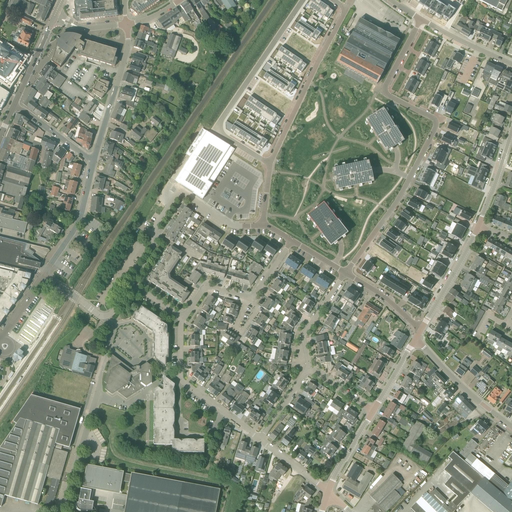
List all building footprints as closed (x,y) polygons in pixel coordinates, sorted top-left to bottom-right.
[(34,6),(21,0),(10,0),(8,3),(6,2),(4,5),(23,16),(24,13),(29,16),(34,6)] [(52,4),(43,0),(26,0),(31,2),(32,0),(43,6),(49,10),(52,4)] [(94,19),(92,3),(92,0),(75,0),(74,2),(76,15),(73,15),(74,18),(75,19),(80,19),(80,20),(94,19)] [(94,19),(106,18),(106,0),(104,0),(104,2),(92,3),(94,19)] [(118,16),(116,0),(106,0),(106,18),(118,16)] [(136,13),(137,15),(138,16),(161,0),(133,0),(130,10),(131,10),(133,12),(136,13)] [(198,0),(189,0),(194,7),(196,6),(199,10),(201,13),(204,10),(203,8),(199,3),(200,3),(198,0)] [(221,0),(221,1),(224,5),(229,12),(236,6),(233,1),(234,0),(221,0)] [(325,2),(322,0),(317,7),(322,11),(328,3),(326,1),(325,2)] [(417,0),(420,1),(419,3),(441,18),(442,16),(448,20),(455,10),(448,6),(447,8),(434,0),(417,0)] [(480,0),(501,11),(507,0),(480,0)] [(200,19),(187,2),(181,6),(185,13),(190,19),(193,24),(200,19)] [(328,13),(332,7),(329,5),(330,4),(328,3),(322,11),(328,14),(328,13)] [(44,22),(49,10),(43,6),(41,11),(39,10),(39,12),(40,13),(37,19),(44,22)] [(338,11),(332,7),(328,13),(333,17),(334,16),(336,16),(337,14),(336,13),(338,11)] [(176,9),(167,15),(174,25),(178,22),(177,21),(182,17),(183,16),(187,21),(190,19),(185,13),(181,16),(176,9)] [(33,22),(20,15),(17,21),(31,27),(33,22)] [(167,15),(159,20),(159,21),(164,28),(165,30),(166,30),(174,25),(167,15)] [(458,32),(460,33),(464,26),(468,19),(468,18),(463,15),(462,18),(461,18),(459,22),(455,30),(458,32)] [(390,59),(400,40),(380,30),(360,19),(347,43),(337,62),(377,84),(390,59)] [(476,24),(468,19),(464,26),(460,33),(468,37),(473,29),(476,31),(480,25),(476,23),(476,24)] [(306,27),(301,24),(296,31),(301,35),(306,27)] [(480,25),(476,31),(477,32),(478,32),(479,33),(477,38),(483,40),(487,32),(483,30),(485,27),(484,27),(480,25)] [(141,26),(139,33),(147,35),(150,36),(151,33),(154,34),(155,31),(141,26)] [(306,27),(301,35),(304,37),(303,37),(306,39),(306,38),(311,31),(306,27)] [(30,43),(29,42),(33,32),(24,28),(22,32),(23,32),(21,36),(16,33),(12,40),(28,48),(30,43)] [(487,32),(483,40),(487,42),(489,43),(489,41),(491,38),(494,39),(496,33),(491,30),(490,33),(487,32)] [(308,40),(311,42),(312,41),(316,34),(311,31),(306,38),(306,39),(308,40)] [(60,68),(66,60),(70,54),(80,60),(86,62),(87,58),(115,67),(116,62),(118,62),(118,47),(116,47),(114,47),(112,47),(111,47),(109,46),(107,46),(105,46),(103,45),(101,45),(100,44),(98,44),(96,43),(94,42),(93,41),(91,40),(89,40),(88,39),(86,38),(82,44),(79,41),(83,36),(82,35),(81,35),(79,34),(78,34),(77,34),(75,33),(74,33),(73,33),(71,33),(70,33),(68,34),(67,34),(66,34),(65,35),(63,35),(62,36),(60,37),(59,37),(58,38),(57,39),(57,41),(57,43),(57,45),(56,47),(56,48),(56,50),(55,52),(51,58),(53,60),(52,62),(60,68)] [(139,33),(136,40),(144,43),(143,44),(146,45),(152,47),(157,48),(157,45),(154,44),(145,41),(147,35),(139,33)] [(496,33),(494,39),(496,40),(494,45),(500,48),(504,40),(501,38),(502,35),(496,33)] [(173,58),(181,38),(171,34),(167,45),(164,44),(161,54),(173,58)] [(316,34),(312,41),(317,44),(318,43),(319,43),(321,41),(320,40),(321,38),(316,34)] [(144,51),(146,45),(143,44),(144,43),(136,40),(134,47),(144,51)] [(439,47),(430,41),(427,47),(436,53),(439,47)] [(436,53),(427,47),(424,53),(433,59),(436,53)] [(284,59),(288,52),(283,48),(281,51),(280,53),(278,55),(284,59)] [(0,84),(5,88),(7,85),(11,88),(14,83),(13,82),(14,80),(15,81),(19,75),(16,74),(17,71),(18,71),(19,70),(18,70),(21,66),(18,64),(20,61),(6,52),(5,55),(2,53),(1,52),(0,51),(0,84)] [(284,59),(289,62),(294,55),(288,52),(284,59)] [(463,56),(459,54),(457,53),(456,54),(453,52),(445,67),(450,70),(453,64),(454,64),(455,62),(459,64),(463,56)] [(134,54),(133,60),(137,61),(143,63),(144,60),(146,61),(148,56),(140,53),(139,56),(134,54)] [(294,55),(289,62),(294,66),(300,57),(298,56),(297,56),(294,54),(294,55)] [(299,69),(304,62),(305,61),(302,59),(300,57),(294,66),(299,69)] [(417,65),(426,71),(430,65),(420,60),(417,65)] [(144,71),(146,64),(143,63),(137,61),(136,65),(131,63),(130,69),(133,70),(133,71),(139,73),(140,70),(144,71)] [(309,66),(304,62),(299,69),(304,73),(309,66)] [(487,63),(482,74),(483,75),(490,78),(496,67),(494,66),(487,63)] [(53,70),(55,69),(49,65),(48,66),(46,65),(39,75),(41,76),(48,81),(59,89),(66,79),(53,70)] [(426,71),(417,65),(414,71),(423,77),(426,71)] [(500,81),(505,71),(496,67),(490,78),(488,82),(488,83),(497,87),(499,82),(500,81)] [(511,73),(505,71),(500,81),(505,83),(504,84),(505,87),(506,86),(510,88),(511,83),(511,73)] [(132,85),(134,79),(138,80),(139,76),(132,74),(132,75),(125,73),(122,81),(132,85)] [(41,76),(33,88),(39,92),(39,93),(44,96),(49,100),(53,94),(48,91),(43,87),(47,83),(48,81),(41,76)] [(274,79),(269,76),(264,83),(269,87),(274,79)] [(108,89),(110,83),(107,82),(108,79),(104,78),(103,81),(100,80),(99,83),(97,82),(93,90),(95,91),(93,94),(96,95),(94,97),(98,100),(99,98),(101,99),(106,94),(108,89)] [(420,83),(410,78),(407,84),(417,89),(420,83)] [(280,83),(274,79),(269,87),(272,89),(274,91),(275,90),(280,83)] [(275,90),(274,91),(276,92),(277,92),(280,94),(285,87),(280,83),(275,90)] [(425,83),(419,94),(423,96),(422,98),(427,101),(432,92),(427,89),(429,85),(425,83)] [(417,89),(407,84),(404,90),(413,95),(417,89)] [(135,97),(138,89),(132,87),(129,89),(124,88),(122,93),(135,97)] [(280,94),(285,97),(286,96),(290,90),(285,87),(280,94)] [(0,109),(1,111),(4,106),(10,94),(0,89),(1,89),(0,88),(0,109)] [(32,100),(37,92),(30,88),(26,96),(32,100)] [(464,88),(462,94),(468,97),(471,91),(464,88)] [(477,98),(480,91),(474,89),(471,95),(477,98)] [(286,96),(291,100),(292,98),(293,99),(295,96),(294,96),(295,94),(290,90),(286,96)] [(135,97),(122,93),(120,99),(128,101),(127,105),(126,105),(129,106),(131,107),(133,108),(136,109),(137,105),(134,104),(134,103),(133,102),(135,97)] [(435,95),(431,105),(437,108),(439,104),(443,106),(448,97),(444,95),(443,98),(435,95)] [(488,108),(492,110),(493,110),(496,101),(497,102),(499,98),(493,95),(488,108)] [(32,100),(26,96),(21,104),(27,108),(30,103),(33,100),(32,100)] [(52,103),(49,100),(44,96),(39,103),(36,101),(36,102),(33,100),(30,103),(27,108),(36,114),(41,108),(42,109),(43,108),(46,109),(49,105),(50,106),(52,103)] [(72,103),(67,99),(63,104),(68,108),(72,103)] [(255,106),(256,104),(251,100),(249,103),(248,105),(246,107),(251,111),(253,109),(255,106)] [(450,100),(445,112),(446,112),(451,115),(456,103),(450,100)] [(90,115),(97,106),(90,102),(87,107),(86,106),(83,110),(84,110),(90,115)] [(121,114),(124,107),(125,107),(118,103),(111,118),(121,123),(125,115),(121,114)] [(494,107),(510,114),(511,109),(511,107),(505,105),(505,107),(496,103),(494,107)] [(251,111),(257,114),(261,107),(256,104),(255,106),(253,109),(251,111)] [(469,115),(472,106),(467,104),(463,112),(469,115)] [(267,111),(261,107),(257,114),(262,118),(267,111)] [(42,114),(44,111),(48,114),(49,113),(56,118),(55,120),(57,122),(59,119),(46,109),(43,108),(42,109),(41,108),(36,114),(41,118),(43,115),(42,114)] [(89,117),(90,115),(84,110),(80,115),(80,116),(78,118),(87,125),(89,122),(90,122),(92,120),(89,117)] [(267,110),(267,111),(262,118),(267,121),(273,113),(271,111),(270,112),(267,110)] [(372,116),(365,121),(368,125),(367,125),(368,126),(368,125),(373,133),(372,133),(373,134),(373,133),(385,153),(403,142),(391,122),(392,122),(391,122),(386,114),(387,114),(386,113),(386,114),(383,110),(376,114),(375,113),(372,115),(372,116)] [(56,118),(49,113),(48,114),(44,111),(42,114),(43,115),(41,118),(44,120),(48,115),(55,120),(56,118)] [(277,118),(278,117),(275,115),(275,114),(273,113),(267,121),(272,125),(277,118)] [(491,120),(490,123),(495,126),(501,129),(501,128),(504,123),(502,122),(504,119),(496,115),(496,114),(493,121),(491,120)] [(37,128),(28,122),(29,121),(25,118),(17,115),(13,124),(20,127),(24,129),(27,131),(33,134),(37,128)] [(160,122),(154,117),(151,120),(158,125),(160,122)] [(74,127),(78,122),(73,118),(70,123),(70,124),(73,126),(74,127)] [(282,121),(277,118),(272,125),(278,129),(282,121)] [(236,134),(241,126),(236,122),(231,130),(236,134)] [(448,122),(445,128),(447,129),(446,129),(447,130),(448,129),(451,131),(453,128),(456,129),(457,126),(461,128),(463,125),(456,122),(454,125),(448,122)] [(70,130),(73,126),(70,124),(67,128),(64,133),(66,135),(70,130)] [(158,134),(152,129),(149,132),(144,128),(142,130),(137,126),(135,129),(134,129),(130,134),(139,141),(143,136),(151,142),(158,134)] [(241,126),(236,134),(239,136),(238,137),(241,138),(247,129),(241,126)] [(20,127),(18,131),(11,128),(7,138),(23,144),(25,139),(23,138),(27,131),(24,129),(20,127)] [(79,132),(79,134),(85,136),(85,137),(92,139),(93,139),(94,138),(93,137),(93,134),(86,132),(86,133),(83,132),(84,129),(81,128),(79,132)] [(487,133),(485,136),(491,139),(497,142),(498,139),(497,139),(499,135),(498,135),(499,134),(500,132),(492,128),(491,129),(489,134),(487,133)] [(247,129),(241,138),(243,140),(243,139),(246,141),(247,140),(252,133),(247,129)] [(124,135),(120,134),(112,132),(110,139),(118,141),(118,142),(121,144),(124,135)] [(252,133),(247,140),(252,144),(257,136),(252,133)] [(81,140),(84,141),(83,142),(90,144),(91,142),(92,142),(93,140),(92,139),(85,137),(85,136),(79,134),(78,137),(78,138),(81,139),(81,140)] [(191,155),(175,181),(203,199),(232,153),(204,135),(196,148),(192,145),(187,152),(191,155)] [(444,135),(441,141),(450,145),(453,139),(444,135)] [(257,147),(262,140),(257,136),(252,144),(257,147)] [(32,148),(23,144),(7,138),(3,149),(35,162),(39,151),(32,148)] [(88,150),(90,144),(83,142),(84,141),(81,140),(81,139),(78,138),(77,139),(76,142),(83,144),(82,146),(88,150)] [(56,143),(48,140),(45,147),(49,148),(48,152),(46,151),(42,167),(49,168),(53,153),(50,152),(51,149),(53,150),(56,143)] [(262,140),(257,147),(263,151),(264,148),(265,149),(267,146),(266,146),(267,143),(262,140)] [(34,142),(32,148),(39,151),(41,145),(41,144),(34,142)] [(118,148),(113,147),(114,145),(106,142),(104,148),(117,152),(121,155),(123,152),(118,148)] [(487,144),(485,150),(494,154),(497,148),(487,144)] [(54,151),(52,158),(53,159),(55,160),(58,156),(61,158),(67,150),(61,145),(60,147),(58,145),(54,150),(54,151)] [(115,160),(116,154),(117,152),(104,148),(103,154),(110,157),(109,161),(115,163),(120,167),(121,162),(115,160)] [(435,148),(432,154),(444,159),(447,153),(435,148)] [(0,164),(32,174),(35,162),(3,149),(3,151),(2,153),(1,153),(1,157),(0,157),(0,156),(0,161),(0,164)] [(485,150),(482,156),(492,159),(494,154),(485,150)] [(441,165),(444,159),(432,154),(430,159),(441,165)] [(121,168),(120,167),(115,163),(109,161),(108,164),(114,166),(119,171),(121,169),(121,168)] [(337,169),(332,170),(333,178),(332,178),(333,183),(334,182),(336,191),(373,183),(371,175),(370,170),(369,162),(364,163),(363,162),(363,163),(354,165),(354,164),(354,165),(345,167),(345,166),(344,167),(345,167),(338,169),(338,168),(337,168),(337,169)] [(80,172),(81,168),(82,166),(71,163),(70,166),(69,169),(80,172)] [(28,189),(32,174),(0,164),(0,179),(1,180),(1,181),(28,189)] [(112,171),(114,166),(108,164),(104,174),(113,178),(115,172),(112,171)] [(473,167),(472,171),(489,178),(492,171),(489,170),(490,166),(484,164),(481,170),(473,167)] [(426,168),(423,175),(433,180),(436,173),(437,174),(439,171),(433,168),(432,171),(426,168)] [(78,178),(80,172),(69,169),(68,173),(63,172),(62,176),(68,178),(69,175),(78,178)] [(487,184),(489,178),(472,171),(470,174),(478,178),(475,186),(481,190),(483,186),(485,187),(486,184),(487,184)] [(423,175),(420,182),(429,186),(433,180),(423,175)] [(76,189),(78,183),(71,181),(70,181),(67,180),(68,178),(62,176),(61,179),(66,181),(65,186),(76,189)] [(109,186),(110,183),(105,181),(105,179),(97,177),(96,183),(109,186)] [(0,192),(25,199),(28,189),(1,181),(1,180),(0,179),(0,192)] [(128,188),(117,182),(115,185),(126,191),(128,188)] [(111,191),(112,187),(109,186),(96,183),(94,189),(102,192),(103,189),(111,191)] [(75,195),(76,189),(65,186),(63,192),(75,195)] [(418,189),(415,195),(424,200),(427,194),(418,189)] [(23,205),(25,199),(0,192),(0,202),(13,206),(14,203),(19,204),(18,210),(21,210),(23,205)] [(494,203),(494,205),(495,206),(498,207),(501,208),(505,209),(511,211),(511,206),(510,205),(506,204),(505,206),(504,206),(506,198),(505,197),(504,197),(500,196),(498,195),(497,198),(494,203)] [(73,200),(65,197),(65,198),(62,197),(61,199),(65,200),(64,204),(71,206),(73,200)] [(102,207),(103,198),(92,197),(91,212),(105,214),(106,208),(102,207)] [(408,202),(407,204),(408,204),(407,205),(419,211),(422,205),(410,199),(409,203),(408,202)] [(123,207),(124,203),(118,201),(114,211),(117,212),(120,206),(123,207)] [(71,206),(64,204),(60,203),(58,208),(62,209),(62,210),(70,212),(71,206)] [(314,211),(307,216),(310,220),(310,221),(311,220),(316,227),(316,228),(317,228),(319,231),(321,233),(331,246),(336,241),(341,237),(347,233),(333,215),(334,214),(333,214),(327,207),(328,207),(328,206),(327,207),(324,203),(317,208),(317,207),(313,210),(314,211)] [(8,212),(2,211),(3,209),(0,207),(0,216),(13,220),(18,221),(19,218),(20,213),(15,211),(9,209),(8,212)] [(182,212),(200,224),(201,222),(197,220),(199,216),(185,207),(182,212)] [(400,215),(411,223),(414,217),(404,210),(400,215)] [(460,210),(457,216),(469,221),(472,216),(460,210)] [(198,226),(200,224),(182,212),(178,218),(189,225),(192,227),(195,223),(198,226)] [(500,215),(497,214),(495,213),(490,226),(491,226),(492,225),(497,226),(500,218),(499,218),(500,215)] [(0,227),(25,234),(27,223),(21,222),(18,221),(13,220),(0,216),(0,227)] [(500,218),(497,226),(498,227),(499,227),(500,228),(499,229),(501,230),(502,230),(507,218),(506,217),(503,216),(502,219),(500,218)] [(194,232),(192,231),(187,228),(189,225),(178,218),(175,223),(193,234),(194,232)] [(507,218),(502,230),(503,230),(503,229),(507,231),(511,223),(506,221),(507,218)] [(397,220),(393,225),(401,231),(405,226),(397,220)] [(62,229),(54,224),(53,226),(47,222),(44,227),(51,231),(47,237),(51,239),(55,233),(58,235),(59,233),(61,234),(64,231),(62,229)] [(192,236),(193,234),(175,223),(172,227),(183,234),(185,231),(192,236)] [(199,231),(197,233),(202,236),(203,234),(208,226),(207,225),(204,223),(199,230),(199,231)] [(457,224),(454,230),(463,234),(466,229),(457,224),(456,224),(457,224)] [(208,237),(213,230),(208,226),(203,234),(202,236),(206,239),(208,237)] [(47,237),(51,231),(44,227),(42,230),(40,228),(37,231),(39,234),(37,239),(38,239),(36,241),(41,243),(42,241),(43,241),(44,239),(48,242),(49,239),(50,240),(51,239),(47,237)] [(169,232),(184,242),(185,241),(180,238),(183,234),(172,227),(169,232)] [(212,240),(217,233),(213,230),(208,237),(212,240)] [(390,230),(386,235),(396,242),(400,237),(390,230)] [(451,235),(460,240),(461,240),(460,240),(462,237),(462,238),(463,235),(463,234),(454,230),(451,235)] [(182,244),(184,242),(169,232),(165,237),(179,246),(181,243),(182,244)] [(217,243),(222,236),(217,233),(212,240),(217,243)] [(27,244),(0,236),(0,264),(28,271),(35,273),(42,262),(25,250),(27,244)] [(222,244),(232,251),(237,243),(228,236),(222,244)] [(242,238),(236,246),(245,253),(251,245),(242,238)] [(252,246),(261,252),(266,245),(257,238),(252,246)] [(487,254),(488,252),(495,240),(494,239),(493,241),(489,239),(485,246),(488,248),(485,253),(487,254)] [(392,250),(396,252),(401,254),(403,250),(392,242),(390,245),(387,243),(384,240),(383,242),(382,241),(379,245),(380,245),(380,246),(390,253),(392,250)] [(495,240),(488,252),(490,253),(492,250),(494,252),(499,244),(495,242),(496,241),(495,240)] [(264,250),(274,256),(279,248),(270,242),(264,250)] [(442,248),(454,254),(457,248),(446,242),(442,248)] [(500,245),(499,244),(494,252),(497,253),(496,256),(498,257),(504,245),(503,245),(502,246),(500,245)] [(498,257),(497,257),(499,258),(500,258),(501,255),(504,257),(508,249),(504,247),(505,246),(504,245),(498,257)] [(167,275),(175,264),(182,253),(171,246),(150,278),(148,281),(150,282),(182,303),(183,303),(190,293),(168,279),(169,278),(168,276),(167,275)] [(454,254),(442,248),(439,253),(451,259),(454,254)] [(296,259),(291,256),(285,264),(290,267),(296,259)] [(474,263),(480,267),(482,263),(486,265),(488,263),(484,261),(484,260),(477,257),(474,263)] [(300,262),(296,259),(290,267),(295,270),(300,262)] [(207,263),(200,261),(203,271),(206,271),(205,273),(208,273),(211,263),(212,261),(208,260),(207,262),(207,263)] [(203,271),(200,261),(196,267),(195,266),(193,269),(202,275),(203,274),(202,273),(203,271)] [(373,265),(367,261),(361,269),(367,273),(373,265)] [(263,268),(259,265),(254,262),(252,265),(251,264),(250,266),(260,273),(263,268)] [(437,262),(434,267),(443,272),(446,267),(437,262)] [(213,275),(217,263),(215,263),(214,264),(211,263),(208,273),(211,274),(213,275)] [(222,266),(218,265),(219,264),(217,263),(213,275),(215,276),(219,277),(222,266)] [(473,264),(470,269),(477,273),(480,275),(481,274),(482,272),(484,269),(480,267),(474,263),(473,264)] [(27,276),(28,271),(0,264),(0,291),(6,293),(0,301),(0,324),(28,283),(29,279),(27,276)] [(311,268),(306,265),(301,273),(306,276),(311,268)] [(224,278),(228,267),(225,266),(225,267),(222,266),(219,277),(224,278)] [(227,275),(226,279),(232,281),(235,270),(236,267),(232,266),(232,268),(229,267),(227,275)] [(260,273),(250,266),(249,267),(250,268),(248,271),(250,273),(257,277),(260,273)] [(434,267),(431,273),(440,278),(443,272),(434,267)] [(311,268),(306,276),(310,279),(309,281),(312,283),(317,275),(315,273),(316,271),(311,268)] [(198,280),(202,275),(193,269),(191,273),(193,274),(191,276),(198,280)] [(237,282),(241,270),(238,270),(238,271),(235,270),(232,281),(235,282),(237,282)] [(243,284),(246,274),(242,272),(243,271),(241,270),(237,282),(239,283),(243,284)] [(251,286),(249,275),(246,274),(243,284),(251,286)] [(317,275),(312,283),(315,285),(316,282),(321,286),(326,278),(321,274),(320,276),(317,275)] [(380,282),(385,285),(390,277),(385,274),(380,282)] [(468,274),(464,280),(471,284),(473,286),(474,286),(478,280),(476,279),(468,274)] [(482,275),(480,278),(487,282),(489,283),(493,285),(495,283),(495,282),(489,279),(485,276),(482,275)] [(198,280),(191,276),(190,278),(187,276),(185,278),(192,283),(195,285),(198,280)] [(394,280),(390,277),(385,285),(389,288),(394,280)] [(321,286),(319,289),(324,292),(326,289),(331,281),(326,278),(321,286)] [(487,282),(480,278),(479,281),(479,282),(481,283),(487,286),(489,283),(487,282)] [(283,290),(288,283),(282,279),(281,282),(277,279),(273,284),(281,289),(283,290)] [(426,279),(423,285),(431,290),(435,284),(426,279)] [(399,283),(394,280),(389,288),(394,291),(399,283)] [(467,291),(465,294),(470,297),(473,299),(478,303),(479,301),(477,300),(478,298),(472,294),(472,293),(471,292),(472,290),(469,288),(471,284),(464,280),(460,287),(467,291)] [(511,284),(504,280),(502,285),(511,291),(511,284)] [(403,286),(399,283),(394,291),(398,294),(403,286)] [(273,284),(270,288),(278,293),(281,289),(273,284)] [(499,284),(498,286),(500,287),(499,290),(502,291),(509,296),(511,293),(511,292),(511,291),(502,285),(501,285),(499,284)] [(403,286),(398,294),(403,297),(408,288),(403,286)] [(349,287),(342,298),(347,302),(354,291),(354,290),(352,289),(349,287)] [(452,289),(449,293),(455,298),(462,303),(464,304),(466,301),(464,300),(463,299),(457,295),(458,294),(458,293),(452,289)] [(354,291),(347,302),(353,305),(360,294),(354,291)] [(497,293),(496,295),(508,301),(508,300),(507,299),(508,299),(509,296),(502,291),(500,294),(497,292),(497,293)] [(408,301),(412,304),(417,296),(413,293),(408,301)] [(455,298),(449,293),(444,299),(456,307),(458,304),(453,301),(455,298)] [(281,299),(276,295),(272,301),(268,298),(265,302),(272,307),(275,309),(282,299),(281,299)] [(307,299),(304,304),(312,309),(315,305),(315,304),(311,302),(311,301),(311,300),(312,299),(309,297),(307,295),(306,298),(307,299)] [(495,297),(494,299),(504,305),(506,301),(507,302),(508,301),(496,295),(496,296),(495,297)] [(215,305),(218,301),(210,296),(207,300),(215,305)] [(422,299),(417,296),(412,304),(417,307),(422,299)] [(417,307),(422,310),(427,301),(422,298),(422,299),(417,307)] [(207,300),(204,305),(206,306),(212,310),(213,310),(213,311),(216,306),(215,305),(207,300)] [(238,312),(240,306),(236,305),(237,302),(229,300),(228,303),(232,304),(230,309),(238,312)] [(492,302),(491,304),(503,311),(503,310),(502,309),(504,305),(496,301),(495,304),(492,302)] [(262,306),(262,307),(265,309),(263,311),(265,313),(270,316),(272,314),(269,312),(272,307),(265,302),(262,306)] [(304,304),(302,302),(299,307),(298,310),(303,313),(304,311),(309,314),(312,309),(304,304)] [(356,327),(367,310),(369,312),(373,306),(368,302),(364,309),(361,313),(357,310),(353,316),(358,319),(354,325),(356,327)] [(503,311),(491,304),(490,306),(493,308),(491,310),(499,315),(501,311),(502,312),(503,311)] [(166,367),(166,358),(169,358),(169,334),(167,334),(167,327),(167,326),(166,325),(160,321),(161,320),(142,307),(141,307),(138,305),(135,310),(136,311),(133,315),(135,316),(133,319),(150,330),(152,334),(150,335),(149,335),(149,336),(149,337),(150,337),(151,338),(152,338),(153,339),(154,339),(154,358),(156,358),(156,359),(166,367)] [(205,306),(203,310),(205,312),(207,313),(205,316),(209,318),(212,320),(215,317),(212,315),(211,316),(210,315),(211,313),(213,310),(212,310),(206,306),(205,306)] [(367,310),(360,321),(365,324),(372,314),(376,317),(380,310),(373,306),(369,312),(367,310)] [(442,313),(451,319),(453,317),(455,318),(457,314),(452,310),(447,307),(442,313)] [(236,317),(238,312),(230,309),(228,314),(225,313),(224,316),(225,317),(227,317),(232,319),(233,316),(236,317)] [(299,319),(295,316),(297,313),(292,310),(290,313),(289,312),(286,317),(296,323),(299,319)] [(258,318),(264,323),(268,318),(271,320),(272,317),(270,316),(265,313),(263,315),(261,313),(258,318)] [(331,314),(327,319),(335,324),(338,319),(340,321),(341,319),(342,318),(341,318),(337,315),(335,317),(331,314)] [(208,321),(209,318),(205,316),(204,315),(203,318),(199,315),(196,320),(203,325),(206,320),(208,321)] [(233,319),(232,319),(227,317),(225,317),(223,323),(217,323),(217,327),(227,326),(228,323),(232,325),(233,319)] [(293,328),(296,323),(286,317),(283,321),(284,322),(282,324),(287,328),(289,325),(293,328)] [(262,331),(267,325),(264,323),(258,318),(255,323),(258,325),(256,327),(262,331)] [(325,323),(324,324),(329,327),(327,329),(332,333),(333,331),(333,330),(334,330),(332,329),(335,324),(327,319),(325,323)] [(206,326),(203,325),(196,320),(193,325),(196,327),(194,330),(195,331),(195,332),(202,332),(202,331),(203,330),(206,326)] [(439,324),(438,326),(444,330),(446,327),(448,328),(450,326),(447,324),(440,320),(438,324),(439,324)] [(369,333),(375,324),(371,322),(366,331),(369,333)] [(434,336),(433,336),(434,337),(441,341),(442,338),(443,337),(445,334),(442,333),(444,330),(438,326),(437,328),(436,328),(434,331),(436,332),(436,333),(434,336)] [(263,332),(262,331),(256,327),(254,330),(251,328),(248,332),(255,337),(258,332),(261,335),(263,332)] [(233,333),(228,330),(223,337),(228,340),(233,333)] [(291,340),(291,335),(286,334),(287,331),(281,330),(279,338),(291,340)] [(394,339),(390,344),(396,348),(400,350),(403,345),(408,337),(405,335),(397,331),(396,333),(395,333),(393,336),(396,338),(398,339),(397,340),(395,339),(394,339)] [(490,344),(496,333),(491,331),(487,338),(490,340),(488,343),(490,344)] [(191,335),(191,341),(200,341),(200,335),(202,335),(202,332),(195,332),(195,335),(191,335)] [(254,345),(258,339),(255,337),(248,332),(245,337),(252,341),(251,343),(254,345)] [(225,343),(233,348),(238,341),(235,339),(237,336),(233,333),(228,340),(225,343)] [(490,344),(492,345),(494,342),(496,343),(497,344),(500,338),(501,336),(496,333),(490,344)] [(322,342),(317,343),(318,349),(327,347),(330,347),(329,341),(328,341),(327,338),(326,334),(321,335),(321,339),(322,342)] [(290,345),(291,340),(279,338),(278,347),(284,348),(284,345),(290,345)] [(496,343),(495,345),(498,347),(497,349),(497,350),(499,351),(505,340),(502,339),(500,338),(497,344),(496,343)] [(499,351),(504,354),(505,351),(510,343),(505,340),(499,351)] [(206,349),(206,346),(200,346),(200,341),(191,341),(191,346),(195,346),(195,349),(202,349),(206,349)] [(236,351),(238,348),(241,343),(238,341),(233,348),(236,351)] [(383,345),(382,348),(385,350),(383,353),(387,355),(391,358),(394,352),(391,350),(390,349),(391,346),(387,344),(385,343),(384,345),(383,345)] [(363,352),(366,346),(363,344),(357,353),(360,356),(363,352)] [(90,379),(92,373),(93,373),(97,359),(91,357),(90,358),(87,357),(87,356),(80,354),(80,350),(78,350),(77,350),(76,351),(70,349),(69,346),(66,346),(65,346),(65,347),(64,347),(64,348),(63,351),(64,351),(64,354),(63,353),(61,359),(62,359),(61,361),(60,361),(59,364),(59,365),(60,366),(63,369),(64,368),(72,370),(72,373),(90,379)] [(272,348),(271,354),(275,355),(288,357),(289,351),(283,350),(284,348),(278,347),(278,349),(272,348)] [(331,355),(330,352),(331,352),(330,347),(327,347),(318,349),(319,355),(324,354),(325,357),(331,355)] [(202,358),(202,352),(202,349),(195,349),(195,352),(191,352),(191,358),(202,358)] [(12,362),(14,364),(16,361),(17,362),(19,359),(20,360),(20,361),(21,361),(21,360),(23,357),(24,357),(23,356),(22,355),(23,353),(19,350),(17,352),(14,356),(15,357),(13,359),(14,360),(12,362)] [(356,364),(360,356),(357,353),(351,364),(352,365),(354,363),(356,364)] [(271,354),(270,359),(272,360),(272,363),(276,364),(276,363),(278,364),(281,364),(281,361),(287,362),(288,357),(275,355),(271,354)] [(132,369),(112,355),(104,382),(107,384),(105,389),(112,395),(117,392),(127,399),(152,383),(152,367),(147,363),(141,367),(136,367),(132,369)] [(331,365),(330,359),(332,359),(331,355),(325,357),(320,358),(321,364),(326,363),(328,370),(331,372),(334,366),(331,365)] [(203,363),(203,358),(202,358),(191,358),(191,363),(195,363),(195,366),(201,366),(202,366),(202,363),(203,363)] [(386,366),(388,362),(381,358),(379,361),(379,360),(378,361),(376,359),(373,364),(382,369),(385,365),(386,366)] [(469,366),(463,361),(455,372),(456,372),(462,376),(462,377),(467,370),(466,369),(469,366)] [(426,368),(427,365),(422,362),(420,365),(415,362),(412,366),(423,373),(426,368)] [(382,369),(373,364),(370,369),(373,370),(372,371),(373,371),(371,374),(379,379),(381,375),(380,374),(382,369)] [(218,375),(223,367),(219,365),(214,373),(218,375)] [(192,366),(192,371),(193,372),(195,374),(193,376),(197,378),(198,379),(203,372),(199,369),(201,366),(195,366),(192,366)] [(419,380),(423,373),(412,366),(409,371),(415,375),(413,377),(419,380)] [(474,366),(470,372),(475,377),(480,371),(474,366)] [(484,375),(489,369),(486,366),(481,372),(484,375)] [(340,378),(345,371),(340,368),(335,375),(340,378)] [(347,368),(345,371),(340,378),(344,381),(350,373),(352,374),(354,372),(347,368)] [(211,376),(208,374),(209,373),(205,369),(203,372),(198,379),(202,382),(204,380),(207,382),(211,376)] [(230,373),(225,382),(228,384),(232,377),(233,375),(230,373)] [(289,382),(284,379),(286,376),(281,373),(279,376),(277,374),(274,378),(276,380),(286,386),(289,382)] [(424,383),(426,386),(429,383),(433,387),(434,386),(436,384),(442,378),(440,376),(438,374),(436,376),(433,379),(431,377),(430,377),(426,381),(425,382),(424,383)] [(372,379),(366,375),(361,382),(372,388),(375,384),(371,381),(372,379)] [(175,409),(175,384),(169,380),(164,376),(164,385),(162,385),(154,390),(154,445),(172,445),(172,452),(204,452),(204,440),(200,440),(200,442),(194,442),(194,440),(185,440),(185,442),(179,441),(179,439),(174,439),(174,435),(172,435),(172,432),(173,432),(173,422),(174,422),(175,413),(173,413),(173,409),(175,409)] [(218,382),(220,379),(217,376),(215,378),(212,383),(207,389),(211,392),(216,386),(215,386),(218,382)] [(420,381),(419,380),(413,377),(412,380),(406,376),(403,381),(410,385),(413,382),(418,385),(420,381)] [(488,381),(482,376),(479,380),(478,382),(475,386),(480,390),(479,391),(482,395),(487,389),(488,388),(489,389),(494,383),(489,379),(488,381)] [(436,384),(434,386),(438,390),(434,393),(437,396),(439,394),(443,389),(441,387),(446,382),(445,381),(442,378),(436,384)] [(277,390),(278,388),(283,391),(286,386),(276,380),(273,384),(273,385),(272,387),(277,390)] [(224,393),(219,399),(221,400),(223,402),(235,387),(237,384),(233,381),(231,384),(226,391),(227,392),(226,394),(224,393)] [(400,386),(404,388),(406,389),(405,392),(404,392),(410,395),(412,392),(414,388),(410,385),(403,381),(400,386)] [(217,397),(224,387),(218,382),(215,386),(216,386),(211,392),(217,397)] [(322,386),(316,382),(314,385),(310,382),(307,387),(314,391),(317,387),(320,389),(322,386)] [(369,393),(372,388),(361,382),(359,386),(357,385),(355,388),(362,393),(364,390),(369,393)] [(242,391),(241,390),(236,386),(235,387),(223,402),(228,405),(233,399),(236,394),(239,396),(242,391)] [(449,399),(456,391),(450,386),(446,391),(444,390),(440,394),(444,398),(446,396),(449,399)] [(276,400),(279,396),(275,393),(277,390),(272,387),(270,390),(272,391),(269,396),(276,400)] [(304,390),(304,391),(308,394),(306,397),(312,401),(314,398),(311,396),(314,391),(307,387),(304,390)] [(494,390),(487,399),(492,402),(494,404),(498,399),(497,398),(495,397),(500,391),(496,388),(494,390)] [(502,404),(511,392),(509,390),(500,402),(502,404)] [(399,401),(402,397),(405,399),(407,396),(397,391),(393,398),(399,401)] [(245,399),(248,395),(244,392),(231,408),(239,414),(244,408),(242,406),(247,400),(245,399)] [(273,405),(276,400),(269,396),(266,393),(263,398),(261,397),(259,399),(267,405),(269,402),(273,405)] [(70,448),(81,409),(32,395),(13,422),(17,424),(0,448),(0,506),(1,507),(5,495),(38,505),(46,477),(53,478),(47,499),(45,504),(52,506),(60,480),(61,478),(62,478),(62,476),(62,475),(68,453),(54,449),(56,444),(70,448)] [(474,409),(465,400),(461,395),(455,401),(455,402),(453,405),(456,408),(458,406),(464,412),(461,415),(465,419),(474,409)] [(304,401),(300,398),(294,407),(304,414),(306,411),(308,412),(310,410),(308,408),(310,405),(312,406),(314,403),(306,398),(304,401)] [(326,406),(324,410),(326,411),(327,409),(332,412),(339,402),(337,400),(335,399),(333,401),(329,407),(327,405),(326,406)] [(339,402),(332,412),(337,415),(336,417),(338,418),(341,415),(338,413),(341,409),(342,408),(344,405),(339,402)] [(395,414),(399,407),(391,402),(387,409),(395,414)] [(446,408),(448,405),(444,402),(437,410),(438,411),(436,413),(438,415),(440,413),(441,413),(446,408)] [(252,420),(258,411),(254,408),(251,406),(248,411),(250,413),(247,417),(252,420)] [(347,421),(348,418),(353,411),(349,408),(346,412),(344,411),(338,418),(340,420),(341,420),(343,418),(347,421)] [(398,423),(395,422),(395,421),(392,419),(395,414),(387,409),(383,416),(388,419),(387,421),(390,423),(393,425),(396,427),(398,423)] [(258,411),(252,420),(256,423),(259,419),(262,420),(265,415),(266,415),(262,412),(258,410),(258,411)] [(352,426),(357,419),(355,418),(358,414),(353,411),(348,418),(347,421),(346,422),(352,426)] [(292,428),(296,422),(291,419),(287,424),(292,428)] [(381,430),(386,423),(380,420),(376,427),(381,430)] [(482,435),(489,428),(486,425),(487,424),(484,423),(481,420),(479,423),(478,422),(475,425),(476,426),(474,428),(482,435)] [(415,444),(425,426),(416,421),(400,448),(426,464),(432,455),(415,444)] [(339,429),(336,433),(342,439),(346,434),(342,431),(344,429),(337,423),(335,426),(339,429)] [(274,431),(269,437),(271,438),(273,439),(274,440),(283,428),(284,427),(282,425),(281,426),(279,425),(274,431)] [(224,433),(221,445),(225,446),(226,446),(231,428),(226,427),(224,433)] [(377,437),(381,430),(376,427),(372,434),(377,437)] [(291,439),(296,432),(293,429),(287,436),(286,436),(282,442),(283,443),(287,446),(292,440),(291,439)] [(339,443),(342,439),(336,433),(333,431),(329,436),(327,435),(325,436),(327,438),(328,438),(329,439),(333,442),(335,440),(339,443)] [(369,438),(365,445),(373,450),(374,451),(376,447),(373,445),(375,442),(369,438)] [(328,442),(324,446),(334,453),(337,449),(333,445),(332,445),(331,444),(333,442),(329,439),(328,442)] [(466,459),(478,445),(472,439),(460,454),(466,459)] [(245,461),(248,451),(248,449),(245,448),(247,443),(241,441),(236,458),(245,461)] [(299,454),(297,458),(300,460),(302,461),(302,462),(303,461),(306,463),(309,458),(306,456),(309,452),(312,455),(313,456),(316,451),(315,451),(316,450),(309,445),(303,452),(302,451),(301,451),(300,450),(299,450),(298,453),(299,454)] [(374,459),(371,457),(374,451),(373,450),(365,445),(361,452),(365,455),(364,457),(372,462),(374,459)] [(319,452),(325,457),(327,454),(331,458),(334,453),(324,446),(321,450),(319,452)] [(245,461),(244,463),(253,466),(254,463),(256,457),(259,449),(252,447),(251,452),(248,451),(245,461)] [(471,493),(483,478),(453,452),(449,457),(452,460),(444,470),(451,477),(444,485),(458,496),(463,501),(470,493),(471,493)] [(260,462),(258,461),(255,471),(259,472),(260,469),(265,470),(266,467),(265,467),(267,460),(261,458),(260,462)] [(263,482),(266,483),(267,483),(269,479),(272,481),(283,466),(279,463),(269,475),(265,474),(263,482)] [(355,481),(362,468),(354,464),(347,477),(348,478),(355,481)] [(215,511),(220,490),(131,474),(88,466),(84,486),(94,488),(119,493),(121,479),(131,481),(125,511),(215,511)] [(278,480),(282,475),(283,476),(285,473),(288,469),(283,466),(272,481),(276,484),(275,488),(272,498),(277,500),(281,487),(282,488),(285,485),(278,480)] [(360,498),(373,476),(367,472),(360,484),(355,481),(348,478),(346,481),(342,488),(357,497),(360,498)] [(404,485),(401,483),(393,474),(370,496),(376,503),(371,508),(375,511),(373,511),(385,511),(401,497),(396,492),(404,485)] [(511,481),(508,486),(495,474),(488,482),(511,502),(511,481)] [(511,511),(511,502),(488,482),(483,478),(471,493),(492,511),(511,511)] [(91,501),(94,488),(84,486),(84,488),(81,488),(79,502),(77,502),(76,504),(76,506),(77,508),(78,509),(80,510),(83,511),(87,511),(95,511),(92,510),(94,502),(91,501)] [(295,494),(299,496),(301,496),(302,496),(303,495),(304,496),(310,489),(305,486),(304,488),(301,486),(295,494)] [(304,496),(309,499),(304,505),(308,506),(313,500),(310,498),(314,492),(310,489),(304,496)] [(451,511),(463,501),(458,496),(448,507),(444,503),(446,501),(439,493),(435,489),(429,495),(427,492),(411,508),(414,511),(451,511)]
